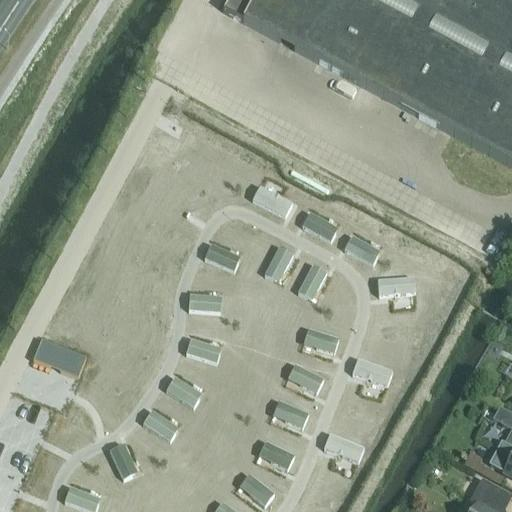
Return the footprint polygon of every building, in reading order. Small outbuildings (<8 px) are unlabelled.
[(511,0),(232,0),(224,16),(511,169),(511,0)] [(260,191),(252,205),(285,222),(292,209),(260,191)] [(310,218),(302,232),(330,247),(335,238),(325,233),(326,227),(310,218)] [(352,241),(344,255),(373,270),(378,261),(368,256),(368,250),(352,241)] [(211,249),(204,264),(234,277),(238,267),(228,263),(228,257),(211,249)] [(279,252),(264,280),(273,285),(278,275),(284,276),(293,259),(279,252)] [(313,270),(298,298),(307,303),(312,293),(318,294),(327,277),(313,270)] [(414,283),(377,286),(378,301),(415,298),(414,283)] [(189,300),(188,315),(221,318),(221,308),(210,307),(208,301),(189,300)] [(308,334),(305,344),(316,347),(316,353),(334,359),(339,344),(308,334)] [(190,344),(186,359),(217,368),(220,359),(209,355),(208,350),(190,344)] [(357,364),(352,379),(387,391),(392,377),(357,364)] [(295,370),(290,379),(300,384),(300,390),(316,398),(323,385),(295,370)] [(174,382),(166,395),(193,413),(199,404),(189,398),(190,393),(174,382)] [(279,406),(275,416),(285,420),(285,426),(302,433),(308,419),(279,406)] [(511,417),(500,411),(493,423),(511,433),(511,444),(509,450),(501,445),(489,468),(504,477),(511,480),(511,417)] [(152,416),(143,429),(170,447),(176,438),(166,432),(167,426),(152,416)] [(330,439),(324,453),(358,467),(364,453),(330,439)] [(265,447),(261,456),(271,461),(270,466),(287,475),(294,461),(265,447)] [(123,449),(109,456),(123,485),(132,480),(128,470),(131,466),(123,449)] [(249,479),(243,487),(251,494),(250,499),(265,511),(274,499),(249,479)] [(506,511),(511,501),(511,499),(482,483),(470,505),(476,509),(474,511),(506,511)] [(70,492),(65,507),(78,511),(97,511),(98,509),(88,505),(88,499),(70,492)]
